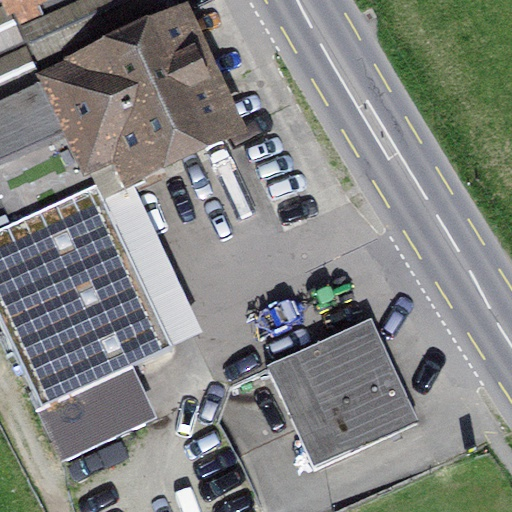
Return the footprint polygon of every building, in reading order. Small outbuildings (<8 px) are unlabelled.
[(0,0),(0,106),(49,84),(9,0),(0,0)] [(9,0),(49,84),(176,24),(164,0),(9,0)] [(103,210),(147,190),(139,172),(226,131),(176,24),(49,84),(0,106),(0,315),(69,462),(130,434),(107,385),(170,355),(103,210)] [(308,135),(252,162),(291,242),(347,215),(308,135)] [(372,327),(270,375),(319,478),(421,430),(372,327)]
